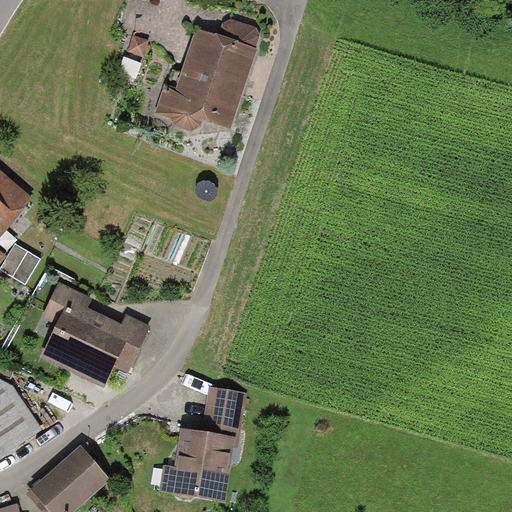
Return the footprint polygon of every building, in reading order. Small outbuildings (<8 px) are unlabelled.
[(211,125),(212,124),(230,131),(258,50),(256,49),(260,37),(256,29),(231,20),(222,24),(219,36),(198,30),(176,91),(165,88),(157,114),(170,118),(175,126),(194,132),(202,127),(204,123),(211,125)] [(133,36),(128,51),(144,57),(149,42),(133,36)] [(0,170),(0,201),(19,217),(34,198),(0,170)] [(0,266),(7,256),(0,250),(0,240),(19,217),(0,201),(0,266)] [(17,280),(32,286),(43,258),(28,252),(17,280)] [(59,326),(43,358),(102,388),(114,365),(129,372),(151,329),(126,317),(121,327),(97,315),(85,308),(89,300),(60,285),(44,318),(59,326)] [(0,458),(40,428),(13,387),(0,380),(0,458)] [(209,387),(202,434),(235,439),(233,448),(240,449),(249,393),(209,387)] [(158,492),(225,502),(233,448),(235,439),(202,434),(181,431),(175,468),(163,466),(158,492)] [(81,446),(28,495),(42,511),(75,511),(112,479),(81,446)]
